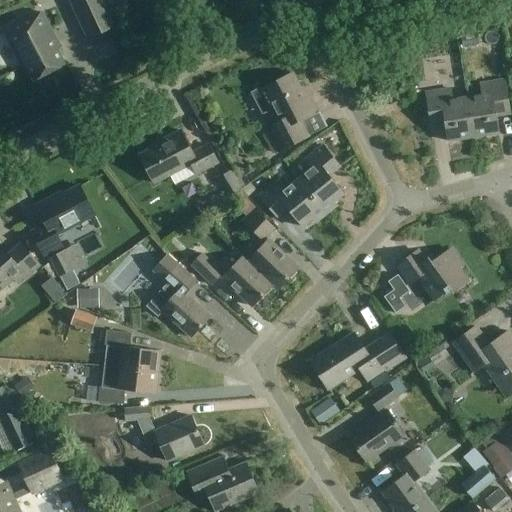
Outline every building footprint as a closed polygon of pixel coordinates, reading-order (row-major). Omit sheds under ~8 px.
[(76,13),(88,39),(115,27),(102,0),(75,0),(81,11),(76,13)] [(43,12),(3,33),(22,69),(26,67),(33,81),(66,64),(58,49),(61,47),(43,12)] [(462,47),(479,44),(477,34),(461,36),(462,47)] [(379,70),(365,76),(369,86),(383,81),(379,70)] [(274,106),(282,119),(266,128),(278,151),(308,135),(300,119),(316,111),(307,95),(305,96),(292,71),(268,84),(248,95),(249,96),(253,94),(263,112),(274,106)] [(466,99),(472,136),(496,132),(494,116),(509,113),(503,80),(478,85),(480,97),(466,99)] [(472,136),(466,99),(454,101),(452,89),(427,93),(432,126),(447,124),(450,140),(472,136)] [(180,128),(160,139),(162,142),(139,154),(153,182),(190,163),(196,174),(218,163),(208,144),(192,152),(180,128)] [(299,181),(326,216),(336,208),(333,205),(343,197),(328,178),(339,169),(322,147),(304,161),(312,171),(299,181)] [(208,207),(231,194),(246,186),(237,170),(239,169),(238,168),(243,165),(234,149),(226,154),(235,171),(232,172),(231,170),(217,178),(224,190),(204,201),(208,207)] [(326,216),(299,181),(284,192),(277,182),(259,196),(277,218),(288,209),(303,228),(314,219),(317,223),(326,216)] [(51,198),(34,207),(45,226),(30,234),(43,258),(61,248),(55,237),(95,216),(79,187),(53,201),(51,198)] [(238,190),(229,200),(246,217),(253,210),(255,207),(238,190)] [(134,205),(124,212),(142,237),(152,230),(134,205)] [(246,217),(242,221),(261,240),(272,229),(253,210),(246,217)] [(241,257),(270,285),(275,289),(286,278),(291,275),(296,269),(268,239),(247,261),(242,255),(241,257)] [(0,244),(0,289),(12,280),(15,284),(36,267),(19,246),(9,255),(0,244)] [(417,250),(396,265),(409,284),(418,278),(433,299),(448,289),(451,293),(467,282),(458,268),(462,265),(450,249),(433,261),(430,256),(424,260),(417,250)] [(73,269),(64,251),(50,258),(59,277),(73,269)] [(202,255),(191,267),(209,284),(221,272),(202,255)] [(157,317),(162,313),(191,339),(210,317),(184,294),(196,282),(167,256),(153,271),(168,284),(147,308),(157,317)] [(270,285),(241,257),(221,277),(249,306),(270,285)] [(384,296),(390,305),(409,291),(398,275),(388,281),(394,289),(384,296)] [(77,289),(77,309),(99,308),(99,289),(77,289)] [(76,310),(70,325),(92,332),(97,317),(76,310)] [(474,327),(452,343),(473,372),(483,365),(505,396),(511,390),(511,339),(506,332),(487,346),(474,327)] [(117,366),(158,371),(161,351),(131,348),(132,334),(107,331),(105,345),(120,347),(117,366)] [(404,357),(389,333),(364,349),(353,333),(310,361),(328,388),(359,368),(367,381),(404,357)] [(446,342),(414,360),(422,374),(435,366),(431,360),(447,351),(446,349),(449,347),(446,342)] [(158,371),(117,366),(115,388),(100,386),(99,401),(124,404),(125,389),(156,393),(158,371)] [(385,373),(370,382),(373,388),(389,379),(385,373)] [(22,397),(35,387),(27,376),(14,386),(22,397)] [(427,381),(437,394),(442,390),(433,377),(427,381)] [(387,385),(367,399),(376,412),(396,398),(387,385)] [(147,407),(124,409),(125,420),(136,419),(147,445),(158,440),(167,461),(203,446),(190,416),(153,432),(146,415),(147,407)] [(0,425),(12,451),(27,444),(12,412),(0,417),(0,425)] [(385,412),(348,438),(366,463),(403,437),(385,412)] [(495,470),(510,460),(494,437),(479,447),(495,470)] [(30,487),(14,494),(9,483),(1,486),(0,486),(0,511),(18,511),(12,496),(67,472),(66,470),(58,474),(48,452),(50,451),(49,450),(18,464),(18,466),(20,465),(30,487)] [(414,452),(396,465),(405,477),(382,494),(395,511),(435,511),(413,482),(428,470),(414,452)] [(215,461),(187,473),(198,499),(208,495),(215,511),(258,494),(246,464),(221,475),(215,461)] [(484,465),(461,485),(472,498),(495,479),(484,465)] [(499,487),(484,500),(495,511),(510,499),(499,487)]
